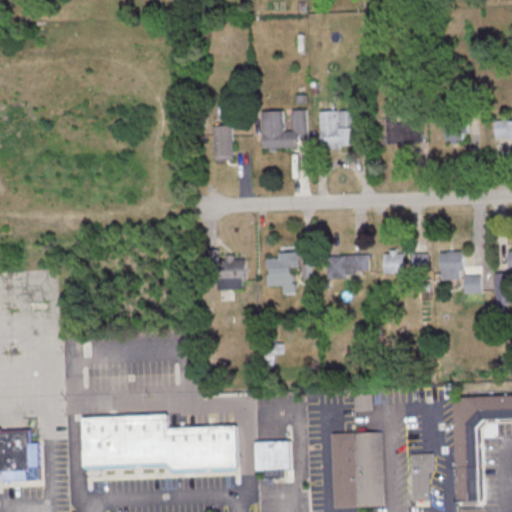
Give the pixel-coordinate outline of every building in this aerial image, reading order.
[(307,108),(292,109),(292,129),(285,130),(284,109),(262,110),(263,148),(296,147),(296,139),(308,138),(307,108)] [(358,109),(320,110),(321,146),(359,145),(358,109)] [(422,142),(421,112),(386,113),(387,143),(422,142)] [(511,118),(495,119),(495,139),(511,138),(511,118)] [(465,139),(465,119),(445,119),(445,139),(465,139)] [(234,158),(232,124),(214,125),(215,159),(234,158)] [(299,250),(279,251),(279,257),(267,257),(268,284),(283,284),(283,293),(293,293),(292,266),(300,266),(299,250)] [(404,250),(384,251),(384,272),(404,272),(404,250)] [(441,251),(441,280),(462,280),(461,250),(441,251)] [(427,252),(412,253),(413,269),(428,269),(427,252)] [(328,254),(328,275),(369,274),(369,253),(328,254)] [(245,258),(219,258),(219,297),(232,297),(232,288),(246,288),(245,258)] [(464,274),(465,292),(482,292),(481,274),(464,274)] [(354,392),(354,410),(373,409),(373,391),(354,392)] [(511,394),(454,396),(457,502),(483,501),(481,419),(511,418),(511,394)] [(84,416),(86,466),(173,463),(174,469),(238,467),(237,424),(169,427),(168,413),(84,416)] [(42,479),(41,442),(32,442),(31,428),(0,428),(0,477),(0,480),(42,479)] [(332,507),(383,505),(380,430),(329,432),(332,507)] [(255,440),(256,470),(267,470),(267,477),(286,476),(286,469),(292,469),(291,439),(255,440)] [(429,471),(434,471),(434,452),(411,453),(412,499),(430,499),(429,471)]
